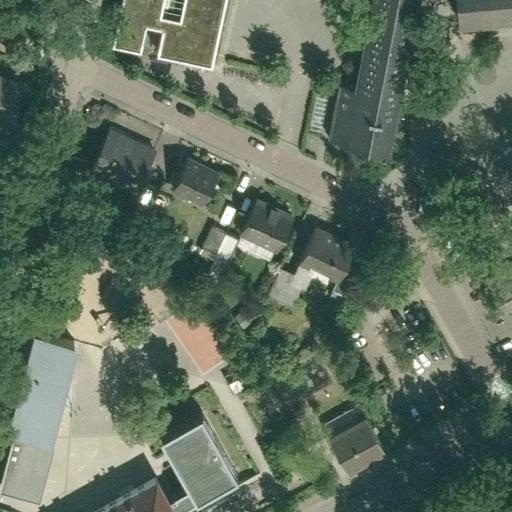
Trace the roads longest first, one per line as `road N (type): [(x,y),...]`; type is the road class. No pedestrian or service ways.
road 1 (residential): [(66,62),(378,202),(419,255),(511,412)]
road 2 (residential): [(0,324),(66,62)]
road 3 (tertiary): [(511,416),(347,511)]
